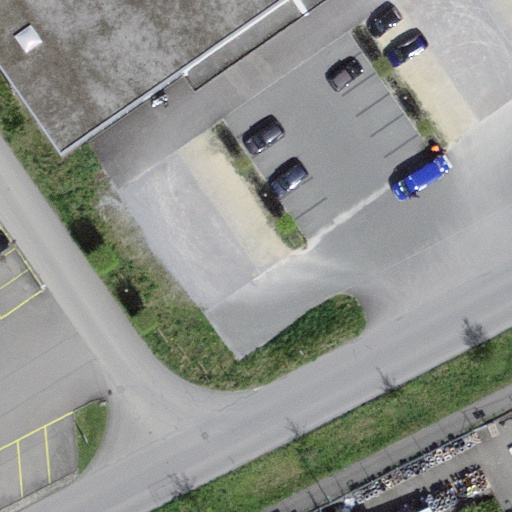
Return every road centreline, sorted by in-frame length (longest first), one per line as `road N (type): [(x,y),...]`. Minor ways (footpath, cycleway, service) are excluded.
road 1 (unclassified): [(193,455),(511,292)]
road 2 (unclassified): [(193,455),(0,178)]
road 3 (unclassified): [(82,511),(193,455)]
